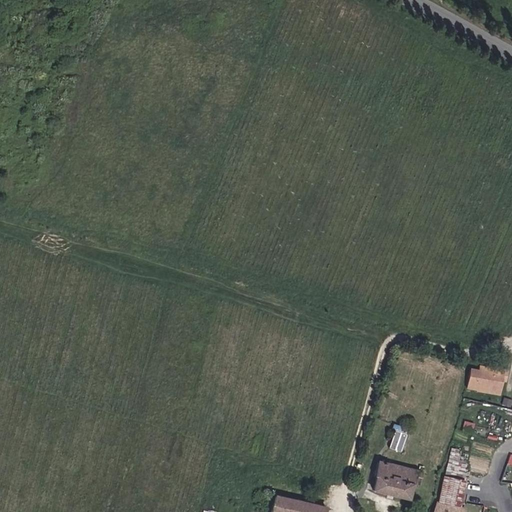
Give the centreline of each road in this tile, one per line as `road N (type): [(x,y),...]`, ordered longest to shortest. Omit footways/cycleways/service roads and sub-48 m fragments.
road 1 (track): [(0,207),(397,336)]
road 2 (track): [(397,336),(381,355),(346,486)]
